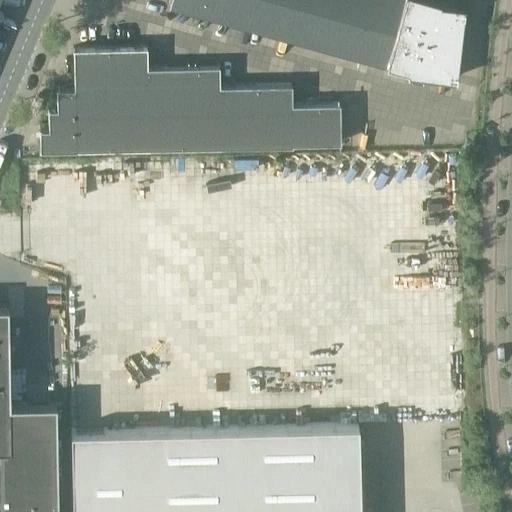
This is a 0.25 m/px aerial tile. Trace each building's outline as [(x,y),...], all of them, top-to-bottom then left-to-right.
[(219,17),(223,0),(169,0),(169,3),(219,17)] [(223,0),(219,17),(276,32),(284,0),(223,0)] [(284,0),(276,32),(337,49),(350,0),(284,0)] [(350,0),(337,49),(407,68),(416,0),(350,0)] [(416,0),(407,68),(407,71),(408,71),(456,77),(464,3),(436,0),(416,0)] [(147,44),(74,45),(74,85),(75,147),(149,146),(148,84),(148,64),(147,44)] [(221,144),(220,83),(220,63),(148,64),(148,84),(149,146),(221,144)] [(292,81),(220,83),(221,144),(293,143),(292,142),(293,101),(292,81)] [(49,126),(40,126),(40,148),(75,147),(74,85),(57,86),(57,106),(48,106),(49,126)] [(293,101),(292,142),(340,141),(341,141),(340,101),(293,101)] [(0,442),(10,442),(10,401),(9,344),(8,302),(0,302),(0,442)] [(10,442),(0,442),(0,511),(57,511),(56,401),(48,401),(11,401),(10,401),(10,442)] [(360,511),(358,422),(70,428),(72,511),(360,511)]
